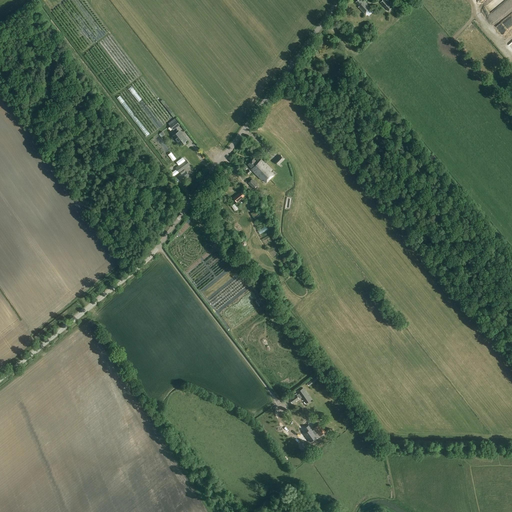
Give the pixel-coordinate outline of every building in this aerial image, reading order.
[(361,0),(361,1),(360,0),(358,0),(356,2),(359,6),(359,7),(365,14),(371,8),(363,0),(361,0)] [(397,6),(390,0),(386,0),(385,1),(384,0),(383,0),(380,3),(388,11),(392,8),(393,10),(397,6)] [(364,32),(369,38),(372,36),(366,29),(364,32)] [(177,121),(170,126),(173,130),(180,125),(177,121)] [(181,145),(186,140),(179,131),(173,136),(181,145)] [(280,155),(275,161),(278,165),(284,159),(280,155)] [(176,166),(183,161),(181,157),(174,162),(176,166)] [(259,167),(264,163),(261,160),(258,163),(254,158),(248,164),(252,168),(251,169),(254,172),(259,167)] [(184,169),(190,164),(187,160),(176,168),(179,172),(180,172),(182,174),(178,177),(181,181),(189,175),(186,171),(185,171),(184,169)] [(259,167),(270,179),(274,175),(270,172),(272,171),(264,163),(259,167)] [(267,182),(270,179),(259,167),(254,172),(262,180),(263,179),(267,182)] [(248,183),(254,189),(258,185),(252,179),(248,183)] [(241,191),(233,198),(237,202),(244,196),(246,199),(247,198),(245,195),(245,196),(241,191)] [(299,393),(297,395),(299,398),(300,398),(302,397),(306,404),(311,400),(303,388),(298,392),(299,393)] [(289,400),(292,404),(299,399),(296,395),(289,400)] [(317,424),(312,428),(318,436),(323,432),(317,424)] [(310,442),(317,436),(312,429),(313,429),(309,425),(304,429),(307,432),(305,434),(307,436),(306,437),(310,442)]
